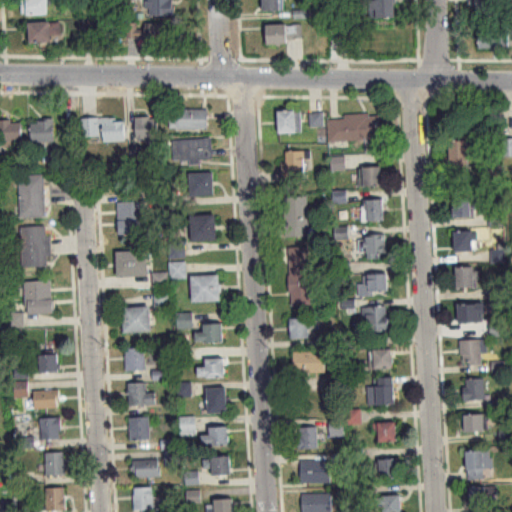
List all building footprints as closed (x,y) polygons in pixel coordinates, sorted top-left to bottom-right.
[(27,0),(28,16),(50,16),(49,0),(27,0)] [(174,17),(173,0),(146,0),(147,17),(174,17)] [(263,0),(264,13),(283,13),(283,0),(263,0)] [(397,20),(397,0),(372,0),(372,20),(397,20)] [(497,0),(484,0),(476,2),(479,22),(500,18),(497,0)] [(62,24),(31,24),(31,43),(62,43),(62,24)] [(166,25),(150,25),(150,35),(166,35),(166,25)] [(303,44),(303,26),(268,26),(268,44),(303,44)] [(325,26),(318,27),(319,35),(326,34),(325,26)] [(479,50),(510,50),(510,29),(479,29),(479,50)] [(170,116),(170,128),(210,128),(210,109),(178,109),(178,116),(170,116)] [(303,133),(303,110),(277,110),(277,133),(303,133)] [(310,127),(324,127),(324,112),(309,112),(310,127)] [(159,138),(158,115),(136,117),(137,139),(159,138)] [(377,140),(376,115),(329,117),(330,141),(377,140)] [(126,139),(126,117),(82,118),(82,139),(126,139)] [(0,119),(0,139),(24,140),(24,119),(0,119)] [(56,141),(56,119),(33,119),(33,141),(56,141)] [(511,137),(503,138),(503,156),(511,155),(511,137)] [(213,163),(213,138),(187,138),(187,163),(213,163)] [(451,140),(451,171),(473,171),(473,140),(451,140)] [(306,180),(306,151),(284,151),(284,180),(306,180)] [(384,186),(383,167),(364,167),(364,186),(384,186)] [(215,195),(215,172),(189,172),(189,195),(215,195)] [(47,216),(46,174),(20,174),(21,217),(47,216)] [(454,218),(474,218),(474,193),(454,193),(454,218)] [(284,197),(286,238),(309,237),(308,196),(284,197)] [(363,222),(385,222),(385,200),(363,200),(363,222)] [(119,202),(119,233),(145,233),(145,202),(119,202)] [(192,215),(192,241),(217,241),(217,215),(192,215)] [(22,227),(23,266),(49,265),(48,226),(22,227)] [(455,252),(476,252),(476,231),(455,231),(455,252)] [(386,235),(364,235),(364,256),(386,256),(386,235)] [(289,248),(290,307),(311,306),(309,248),(289,248)] [(148,251),(118,251),(118,276),(148,276),(148,251)] [(457,267),(457,288),(479,288),(479,267),(457,267)] [(359,275),(360,295),(389,294),(389,274),(359,275)] [(194,275),(194,302),(222,302),(222,275),(194,275)] [(52,280),(25,282),(27,315),(54,314),(52,280)] [(485,323),(485,304),(460,304),(460,323),(485,323)] [(125,307),(125,332),(151,332),(151,307),(125,307)] [(390,307),(367,307),(367,332),(390,332),(390,307)] [(309,318),(292,318),(292,339),(309,339),(309,318)] [(490,324),(490,337),(504,337),(504,323),(490,324)] [(224,342),(224,324),(205,324),(205,331),(197,331),(197,342),(224,342)] [(462,341),(462,366),(483,366),(483,341),(462,341)] [(146,371),(145,348),(126,348),(127,372),(146,371)] [(372,369),(394,369),(394,349),(372,349),(372,369)] [(326,374),(326,352),(294,352),(294,374),(326,374)] [(60,373),(60,355),(41,355),(41,373),(60,373)] [(199,378),(226,378),(226,358),(207,358),(207,367),(199,367),(199,378)] [(395,377),(377,377),(377,386),(369,386),(369,404),(395,404),(395,377)] [(465,401),(485,401),(485,380),(465,380),(465,401)] [(155,394),(147,394),(147,383),(130,383),(130,405),(155,405),(155,394)] [(229,413),(229,388),(209,388),(209,413),(229,413)] [(35,409),(60,409),(60,391),(35,391),(35,409)] [(466,414),(466,433),(485,433),(485,414),(466,414)] [(150,440),(150,417),(131,417),(131,440),(150,440)] [(62,418),(41,419),(42,439),(62,439),(62,418)] [(399,442),(399,422),(379,422),(379,442),(399,442)] [(231,445),(230,426),(211,427),(211,435),(203,435),(203,446),(231,445)] [(318,427),(298,427),(299,449),(318,449),(318,427)] [(490,451),(468,451),(468,480),(490,480),(490,451)] [(47,476),(65,476),(65,453),(47,453),(47,476)] [(213,475),(232,474),(232,456),(213,457),(213,475)] [(400,478),(400,459),(381,459),(381,478),(400,478)] [(134,461),(134,478),(160,478),(159,460),(134,461)] [(301,483),(331,483),(331,461),(301,461),(301,483)] [(471,487),(470,511),(490,511),(490,487),(471,487)] [(134,511),(154,511),(154,488),(134,488),(134,511)] [(47,489),(47,511),(67,511),(67,489),(47,489)] [(332,511),(332,494),(303,494),(302,511),(332,511)] [(402,511),(402,494),(383,495),(383,511),(402,511)] [(215,499),(214,511),(234,511),(235,499),(215,499)]
